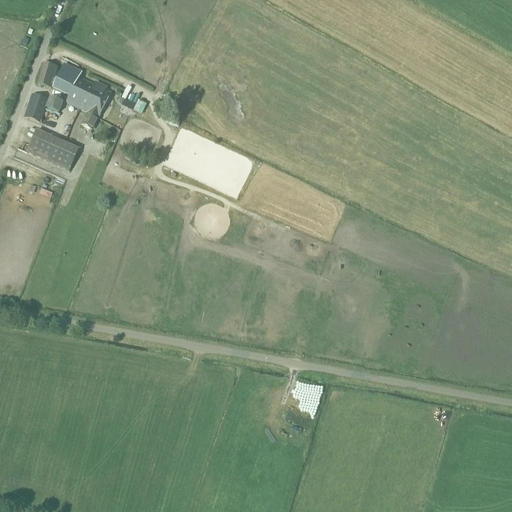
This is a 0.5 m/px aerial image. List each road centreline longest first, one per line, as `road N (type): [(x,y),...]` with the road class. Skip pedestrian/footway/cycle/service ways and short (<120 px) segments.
road 1 (unclassified): [(511,403),(0,313)]
road 2 (unclassified): [(0,163),(63,0)]
